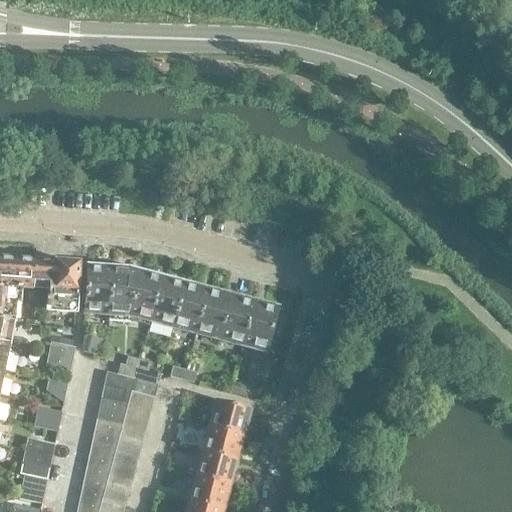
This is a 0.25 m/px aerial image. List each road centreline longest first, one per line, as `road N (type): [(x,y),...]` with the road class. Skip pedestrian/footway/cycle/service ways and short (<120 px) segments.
road 1 (residential): [(267,511),(323,279),(154,231),(0,219)]
road 2 (tertiary): [(511,167),(445,109),(354,61),(286,44),(79,35)]
